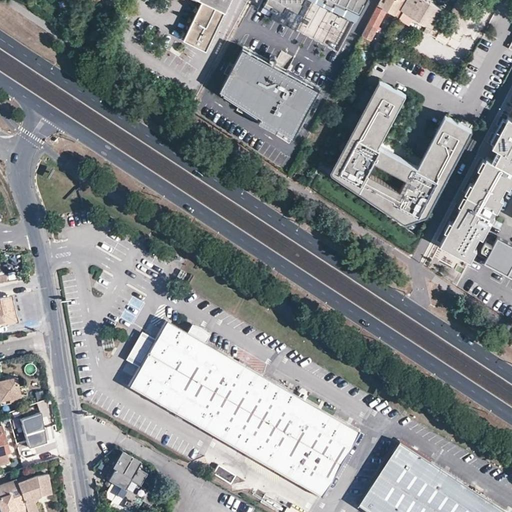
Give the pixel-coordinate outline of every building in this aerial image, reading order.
[(228,0),(200,0),(183,37),(205,49),(228,0)] [(262,0),(258,9),(295,29),(310,0),(313,0),(314,1),(322,5),(324,6),(327,2),(334,6),(332,10),(354,22),(365,0),(262,0)] [(298,30),(314,1),(313,0),(310,0),(295,29),(298,30)] [(378,0),(367,22),(376,27),(387,9),(396,14),(405,0),(378,0)] [(405,0),(396,14),(409,22),(413,15),(431,26),(441,8),(427,0),(405,0)] [(477,1),(475,0),(457,0),(451,12),(466,20),(475,4),(477,1)] [(306,35),(322,5),(314,1),(298,30),(306,35)] [(338,52),(354,22),(332,10),(316,40),(338,52)] [(482,64),(492,43),(482,38),(472,59),(482,64)] [(298,134),(321,92),(244,51),(222,93),(244,105),(265,117),(260,126),(278,135),(283,126),(298,134)] [(406,92),(380,78),(326,176),(417,226),(471,128),(445,113),(417,164),(378,143),(406,92)] [(265,117),(244,105),(222,93),(260,126),(265,117)] [(497,148),(491,159),(511,170),(511,154),(511,155),(511,153),(511,117),(507,115),(506,119),(493,141),(492,145),(497,148)] [(490,140),(493,141),(506,119),(502,117),(490,140)] [(298,134),(283,126),(278,135),(293,143),(298,134)] [(486,156),(440,243),(470,259),(476,247),(473,245),(479,234),(482,236),(494,213),(490,211),(492,207),(496,210),(503,197),(500,195),(506,184),(509,186),(511,180),(511,170),(491,159),(486,156)] [(510,273),(511,268),(511,243),(506,240),(499,237),(493,248),(490,255),(486,261),(493,264),(510,273)] [(490,255),(493,248),(486,245),(483,251),(490,255)] [(16,295),(11,296),(13,308),(17,321),(21,320),(16,295)] [(13,308),(11,296),(0,297),(0,325),(17,321),(13,308)] [(140,363),(128,384),(235,446),(249,454),(321,495),(358,430),(298,395),(203,340),(207,332),(206,330),(205,329),(204,328),(203,327),(202,326),(200,325),(199,325),(198,324),(196,324),(195,323),(193,323),(191,322),(189,327),(186,331),(166,319),(153,341),(142,335),(129,356),(140,363)] [(0,380),(0,400),(9,399),(19,397),(15,377),(0,380)] [(42,414),(22,420),(30,448),(47,443),(42,414)] [(0,465),(9,462),(5,448),(9,447),(3,427),(0,427),(0,465)] [(357,503),(370,511),(508,511),(464,483),(398,440),(357,503)] [(246,458),(249,454),(235,446),(233,450),(246,458)] [(13,461),(9,447),(5,448),(9,462),(13,461)] [(139,461),(121,450),(112,466),(113,467),(107,478),(112,481),(120,486),(116,494),(125,499),(122,505),(134,511),(147,489),(130,478),(134,471),(137,473),(140,469),(137,466),(139,461)] [(213,475),(231,485),(236,476),(218,466),(213,475)] [(50,492),(47,473),(35,475),(25,478),(25,475),(15,479),(27,511),(36,511),(38,511),(34,501),(32,496),(39,494),(50,492)] [(27,511),(15,479),(0,484),(0,511),(27,511)] [(120,486),(112,481),(106,491),(115,496),(116,494),(120,486)]
